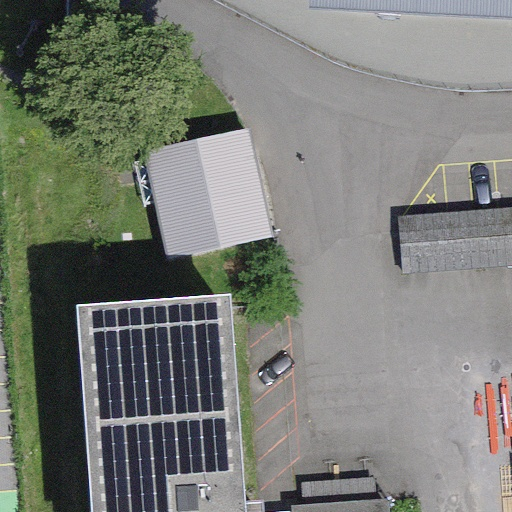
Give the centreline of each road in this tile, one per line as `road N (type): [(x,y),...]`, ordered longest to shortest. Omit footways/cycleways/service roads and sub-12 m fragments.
road 1 (residential): [(143,0),(381,121),(482,146),(511,143)]
road 2 (unknown): [(482,146),(478,256),(489,511)]
